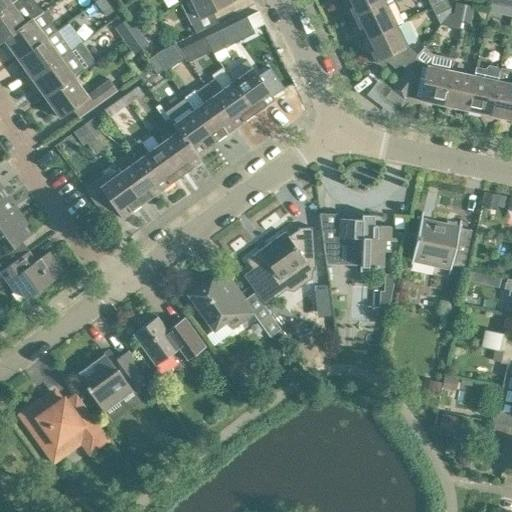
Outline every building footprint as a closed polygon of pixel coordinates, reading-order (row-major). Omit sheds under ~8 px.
[(0,0),(0,13),(12,5),(11,4),(16,0),(0,0)] [(0,43),(4,40),(44,11),(41,11),(32,0),(27,0),(25,2),(23,0),(18,0),(12,5),(0,13),(0,43)] [(107,0),(100,0),(97,2),(108,16),(115,10),(107,0)] [(191,23),(213,11),(231,3),(230,0),(182,0),(180,2),(191,23)] [(345,0),(354,18),(391,0),(345,0)] [(397,25),(396,24),(407,18),(403,10),(399,9),(394,0),(391,0),(354,18),(365,40),(397,25)] [(449,0),(434,7),(438,16),(453,8),(449,0)] [(511,0),(497,0),(497,5),(511,8),(511,0)] [(461,22),(464,6),(456,4),(453,20),(461,22)] [(496,5),(494,14),(511,17),(511,11),(511,8),(497,5),(496,5)] [(469,24),(472,8),(464,6),(461,22),(469,24)] [(18,60),(57,31),(51,22),(53,18),(47,11),(44,11),(4,40),(18,60)] [(213,54),(255,33),(257,38),(267,33),(257,12),(231,24),(218,31),(203,38),(208,47),(209,46),(212,51),(213,54)] [(134,35),(141,30),(131,17),(124,22),(134,35)] [(127,40),(134,35),(124,22),(117,28),(127,40)] [(406,69),(416,56),(407,46),(397,25),(365,40),(376,62),(386,57),(388,62),(394,68),(401,65),(406,69)] [(134,35),(144,48),(150,43),(141,30),(134,35)] [(27,82),(71,51),(57,31),(18,60),(25,69),(20,73),(27,82)] [(137,53),(144,48),(134,35),(127,40),(137,53)] [(188,45),(180,49),(186,57),(189,62),(212,51),(209,46),(208,47),(203,38),(188,45)] [(162,50),(156,55),(158,58),(165,68),(167,71),(184,58),(186,57),(180,49),(175,43),(162,50)] [(75,77),(75,76),(84,69),(71,51),(27,82),(33,90),(38,87),(46,98),(75,77)] [(145,83),(165,68),(158,58),(156,55),(149,59),(154,66),(140,76),(145,83)] [(441,58),(438,70),(426,67),(415,58),(417,56),(416,56),(406,69),(407,69),(391,89),(404,99),(409,93),(419,98),(419,100),(442,105),(449,72),(452,60),(441,58)] [(246,59),(226,73),(229,78),(255,113),(275,99),(269,91),(255,70),(246,59)] [(490,115),(499,71),(498,71),(497,66),(489,65),(485,69),(476,67),(474,77),(473,77),(466,110),(490,115)] [(255,113),(229,78),(224,71),(205,84),(236,127),(255,113)] [(511,85),(497,82),(499,71),(490,115),(511,119),(511,85)] [(466,110),(473,77),(449,72),(442,105),(466,110)] [(60,118),(87,98),(94,107),(117,91),(109,80),(88,95),(75,77),(46,98),(60,118)] [(216,141),(236,127),(205,84),(196,91),(206,105),(196,112),(216,141)] [(125,96),(130,103),(145,93),(139,85),(125,96)] [(116,114),(130,103),(125,96),(111,106),(116,114)] [(216,141),(196,112),(186,99),(166,114),(180,133),(181,133),(197,154),(216,141)] [(87,124),(97,137),(103,132),(94,119),(87,124)] [(95,139),(97,137),(87,124),(74,133),(84,146),(87,144),(95,154),(102,149),(95,139)] [(162,146),(161,147),(181,176),(183,174),(201,162),(202,161),(197,154),(181,133),(180,133),(162,146)] [(130,146),(141,161),(162,190),(163,189),(181,176),(161,147),(159,148),(150,155),(142,144),(139,139),(131,145),(130,146)] [(123,175),(122,175),(142,204),(143,203),(162,190),(141,161),(123,175)] [(115,166),(85,188),(93,199),(107,219),(117,212),(122,218),(142,204),(122,175),(115,166)] [(0,229),(21,214),(14,205),(9,208),(4,200),(0,203),(0,229)] [(362,220),(340,219),(338,219),(338,214),(319,213),(326,264),(330,264),(335,253),(340,243),(340,238),(349,238),(349,242),(349,245),(352,251),(354,254),(357,256),(360,257),(360,266),(382,267),(383,251),(389,251),(390,226),(373,225),(374,215),(362,214),(362,220)] [(4,253),(13,247),(29,236),(23,227),(28,224),(21,214),(0,229),(0,271),(12,263),(4,253)] [(463,267),(467,249),(471,230),(460,227),(421,218),(412,257),(435,262),(434,266),(451,269),(452,265),(463,267)] [(315,269),(314,246),(312,227),(298,228),(299,233),(290,239),(285,232),(246,260),(252,269),(243,275),(264,304),(284,289),(293,292),(310,278),(311,272),(314,270),(315,269)] [(0,285),(7,281),(15,291),(20,288),(27,298),(63,273),(48,252),(31,264),(24,255),(12,263),(0,271),(0,285)] [(12,263),(24,255),(24,254),(12,263)] [(255,314),(238,290),(226,274),(215,282),(212,277),(188,294),(214,331),(229,320),(234,328),(255,314)] [(317,282),(318,293),(329,292),(328,281),(317,282)] [(258,321),(260,324),(269,336),(281,328),(270,313),(258,321)] [(206,347),(200,338),(188,321),(170,334),(157,316),(132,334),(155,366),(181,348),(189,359),(206,347)] [(511,331),(506,330),(502,334),(484,330),(481,346),(494,349),(511,352),(511,331)] [(511,352),(494,349),(492,360),(500,363),(507,364),(502,388),(511,389),(511,352)] [(150,381),(140,366),(128,350),(110,363),(104,354),(78,373),(87,386),(86,387),(105,413),(150,381)] [(511,389),(502,388),(496,413),(493,415),(493,419),(494,422),(502,424),(511,426),(511,389)] [(46,396),(20,415),(55,462),(64,455),(57,445),(75,432),(82,442),(91,454),(110,440),(85,406),(76,414),(64,398),(61,400),(56,393),(48,399),(46,396)] [(456,417),(443,414),(439,428),(453,431),(456,417)] [(511,426),(502,424),(494,422),(490,443),(504,446),(499,465),(511,467),(511,426)]
